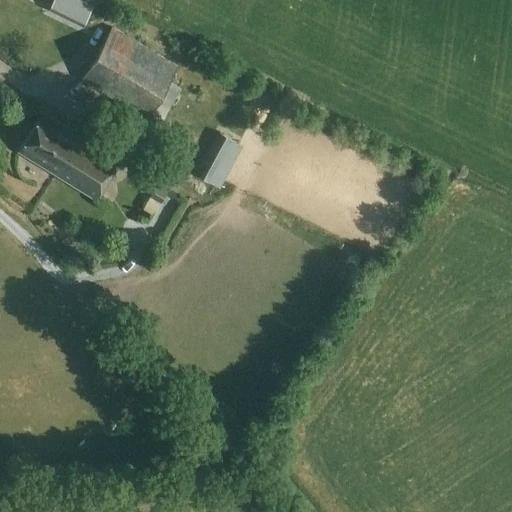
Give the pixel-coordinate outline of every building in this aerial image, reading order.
[(69,17),(84,27),(93,13),(78,4),(75,8),(73,11),(70,16),(69,17)] [(167,83),(176,69),(112,29),(81,78),(145,119),(146,118),(167,83)] [(167,83),(146,118),(158,125),(179,90),(167,83)] [(50,172),(76,132),(42,111),(17,152),(50,172)] [(76,132),(50,172),(95,200),(120,159),(76,132)] [(218,186),(240,144),(218,132),(200,163),(203,165),(198,175),(218,186)] [(158,184),(150,196),(159,202),(160,202),(168,190),(158,184)]
